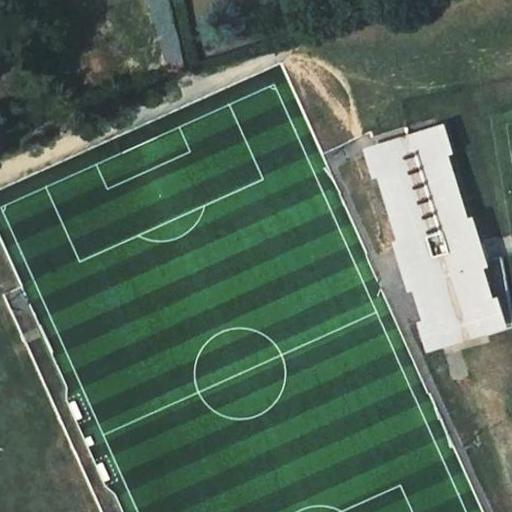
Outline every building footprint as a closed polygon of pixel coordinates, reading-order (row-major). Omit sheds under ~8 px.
[(431,148),(418,152),(424,171),(430,169),(431,170),(437,169),(431,148)] [(418,151),(369,166),(369,167),(375,186),(368,188),(369,190),(390,262),(391,264),(397,262),(403,282),(453,268),(446,247),(453,246),(453,244),(431,170),(430,169),(424,171),(418,152),(418,151)] [(369,167),(357,170),(363,191),(369,190),(368,188),(375,186),(369,167)] [(390,262),(384,264),(396,305),(402,303),(402,302),(464,283),(464,285),(470,283),(459,242),(453,244),(453,246),(446,247),(453,268),(403,282),(397,262),(391,264),(390,262)] [(464,283),(402,302),(402,303),(414,343),(415,345),(420,343),(424,353),(474,338),(471,328),(477,326),(476,324),(464,285),(464,283)] [(414,343),(408,345),(414,366),(488,343),(482,323),(476,324),(477,326),(471,328),(474,338),(424,353),(420,343),(415,345),(414,343)]
